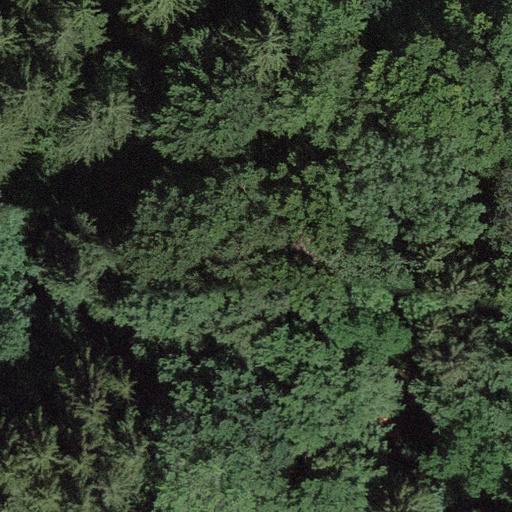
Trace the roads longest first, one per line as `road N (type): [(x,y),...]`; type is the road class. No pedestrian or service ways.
road 1 (track): [(341,0),(326,14),(284,132),(297,279),(386,511)]
road 2 (track): [(326,14),(193,36),(32,131),(0,170)]
